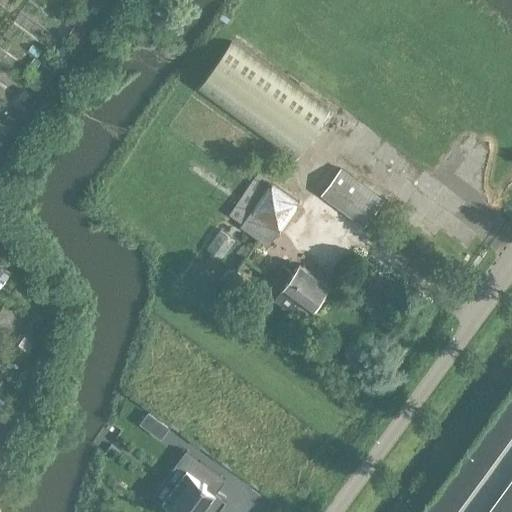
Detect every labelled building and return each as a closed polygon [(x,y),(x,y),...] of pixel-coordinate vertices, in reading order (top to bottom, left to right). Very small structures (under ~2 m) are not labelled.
[(490,99),(402,33),(356,95),(444,160),(490,99)] [(329,111),(231,40),(196,89),(293,160),(329,111)] [(384,200),(340,167),(323,190),(367,222),(384,200)] [(280,229),(252,210),(272,182),(258,172),(229,213),(243,223),(241,226),(269,245),(280,229)] [(222,227),(209,245),(222,255),(236,237),(222,227)] [(256,263),(260,257),(253,251),(248,258),(256,263)] [(310,309),(328,285),(299,264),(293,272),(283,265),(272,279),(282,287),(281,288),(282,289),(275,299),(292,311),(299,301),(310,309)] [(511,511),(511,391),(433,511),(432,511),(431,511),(511,511)] [(159,425),(160,423),(161,422),(148,413),(141,422),(154,432),(159,425)] [(217,490),(226,479),(207,465),(186,450),(176,463),(186,470),(162,502),(175,511),(210,511),(212,510),(213,511),(215,511),(218,508),(226,497),(217,490)]
